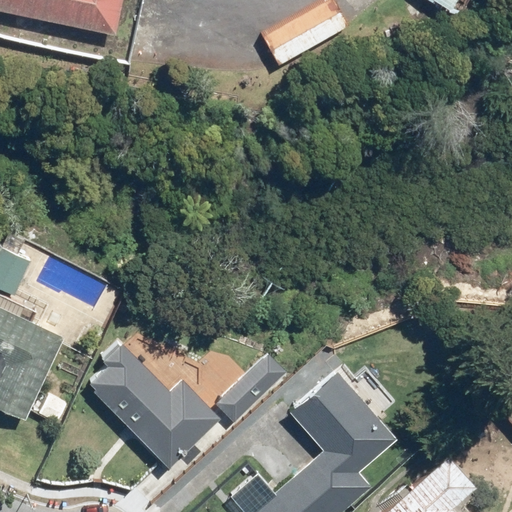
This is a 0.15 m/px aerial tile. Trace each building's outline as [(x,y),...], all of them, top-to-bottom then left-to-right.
[(0,0),(0,3),(122,33),(129,0),(0,0)] [(34,261),(4,243),(0,249),(0,282),(17,292),(34,261)] [(33,311),(36,303),(0,287),(0,400),(28,412),(65,325),(33,311)] [(173,387),(123,332),(100,353),(108,361),(90,377),(167,461),(222,412),(187,374),(173,387)] [(289,365),(271,346),(218,397),(236,416),(289,365)] [(341,359),(290,405),(324,443),(248,510),(249,511),(337,511),(374,480),(361,466),(397,435),(380,416),(387,410),(341,359)] [(511,383),(496,397),(511,414),(511,383)] [(69,399),(48,389),(39,409),(60,419),(69,399)] [(479,477),(451,446),(377,511),(466,511),(455,499),(479,477)]
